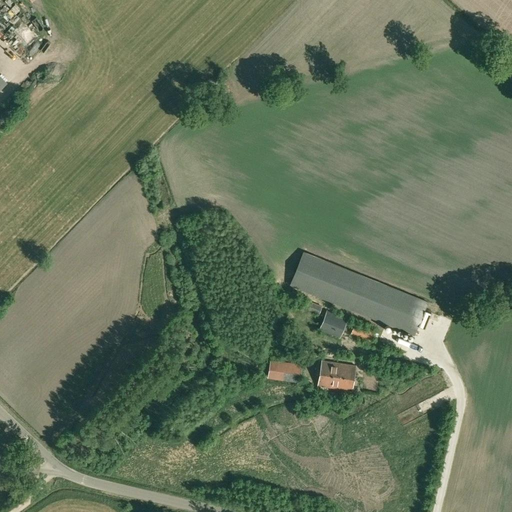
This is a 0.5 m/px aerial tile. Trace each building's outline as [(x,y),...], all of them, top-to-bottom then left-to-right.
[(0,28),(4,32),(9,25),(4,22),(0,27),(0,28)] [(34,81),(31,68),(22,71),(25,84),(34,81)] [(428,302),(303,252),(290,285),(414,336),(428,302)] [(319,315),(322,306),(309,301),(306,310),(319,315)] [(427,326),(433,311),(428,309),(423,324),(427,326)] [(340,338),(348,319),(327,310),(319,330),(340,338)] [(371,343),(375,332),(355,324),(351,335),(371,343)] [(287,360),(302,353),(290,328),(275,335),(287,360)] [(299,382),(300,373),(301,373),(302,365),(271,361),(270,368),(268,378),(299,382)] [(352,391),(356,366),(322,361),(318,386),(352,391)]
